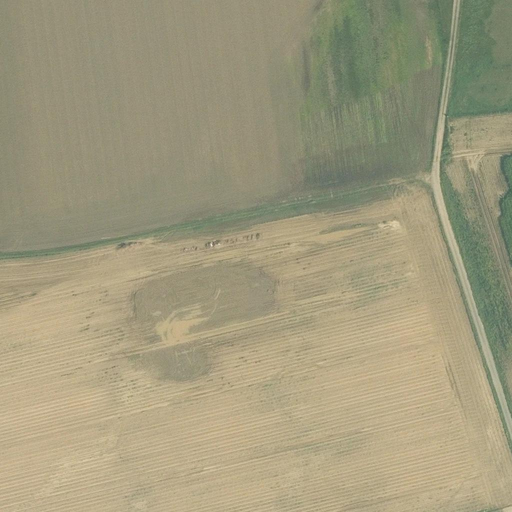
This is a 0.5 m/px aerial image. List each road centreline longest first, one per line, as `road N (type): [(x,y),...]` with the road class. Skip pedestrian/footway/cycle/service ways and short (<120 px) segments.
road 1 (track): [(455,0),(432,176),(511,430)]
road 2 (track): [(432,176),(41,252),(0,253)]
